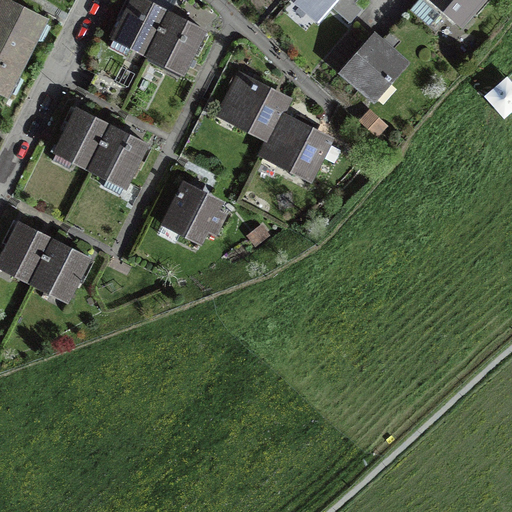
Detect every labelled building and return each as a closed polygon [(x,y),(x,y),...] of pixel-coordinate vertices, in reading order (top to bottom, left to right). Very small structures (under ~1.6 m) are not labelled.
[(0,0),(0,91),(6,95),(45,19),(7,0),(0,0)] [(160,8),(143,0),(132,0),(113,38),(114,39),(110,47),(127,56),(132,47),(148,55),(169,13),(160,8)] [(296,0),(317,18),(332,0),(296,0)] [(483,0),(423,0),(413,12),(436,32),(451,15),(462,24),(483,0)] [(384,45),(374,36),(343,72),(370,95),(385,78),(389,82),(405,64),(407,65),(436,32),(413,12),(384,45)] [(183,73),(205,31),(177,17),(169,13),(148,55),(183,73)] [(289,101),(238,74),(221,108),(239,118),(236,122),(269,139),(282,114),(289,101)] [(504,115),(511,109),(511,75),(488,91),(504,115)] [(102,123),(77,110),(55,152),(89,170),(111,128),(102,123)] [(383,130),(367,113),(355,124),(372,141),(383,130)] [(269,139),(263,149),(280,158),(277,163),(311,180),(332,140),(282,114),(269,139)] [(125,188),(147,146),(121,133),(111,128),(89,170),(125,188)] [(216,200),(184,183),(163,222),(199,241),(206,228),(215,233),(225,213),(213,206),(216,200)] [(42,234),(19,223),(0,259),(0,267),(32,283),(53,240),(42,234)] [(68,301),(89,258),(64,245),(53,240),(32,283),(68,301)]
